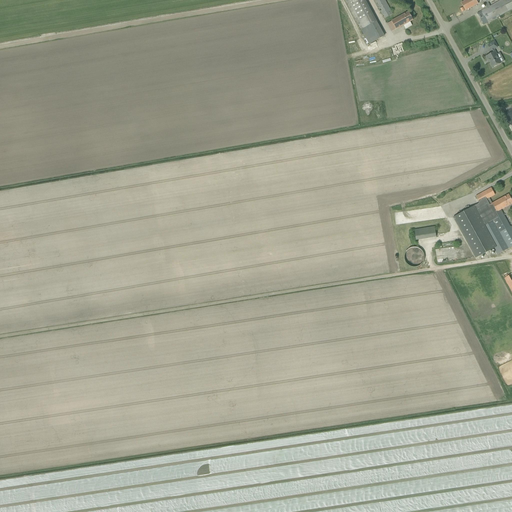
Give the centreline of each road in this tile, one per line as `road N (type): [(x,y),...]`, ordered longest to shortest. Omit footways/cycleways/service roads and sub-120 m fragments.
road 1 (track): [(0,337),(511,257)]
road 2 (track): [(0,46),(269,0)]
road 3 (unclassified): [(511,154),(426,0)]
